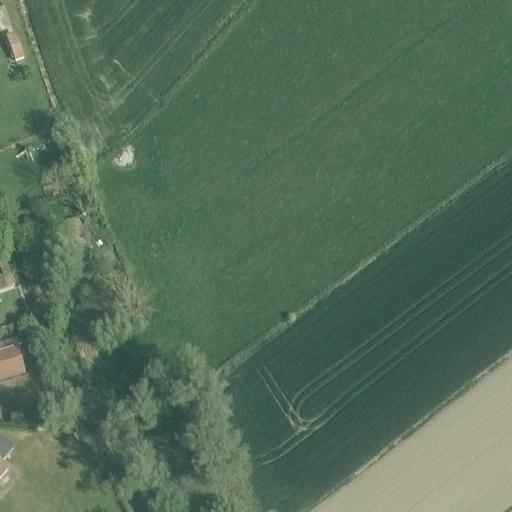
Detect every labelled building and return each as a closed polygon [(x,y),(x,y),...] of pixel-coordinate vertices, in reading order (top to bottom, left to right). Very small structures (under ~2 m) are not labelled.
[(25,59),(15,34),(7,37),(16,62),(25,59)] [(96,207),(56,228),(64,246),(74,242),(78,248),(74,249),(80,264),(84,262),(85,265),(97,261),(82,225),(100,215),(96,207)] [(107,252),(95,225),(87,228),(99,255),(107,252)] [(0,292),(15,286),(4,256),(0,257),(0,270),(2,277),(0,278),(0,292)] [(0,353),(31,344),(28,336),(0,344),(0,353)] [(0,383),(39,372),(31,344),(0,353),(0,383)] [(0,436),(0,462),(0,463),(13,448),(0,436)] [(0,480),(9,470),(0,463),(0,462),(0,480)]
